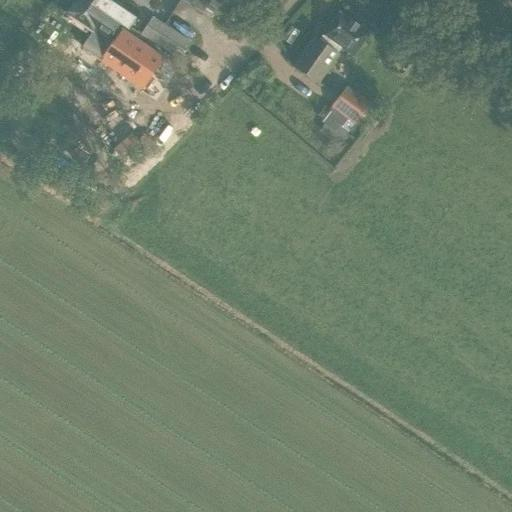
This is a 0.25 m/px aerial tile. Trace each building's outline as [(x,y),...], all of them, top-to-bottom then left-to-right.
[(104,57),(113,44),(109,41),(120,24),(129,30),(141,12),(123,0),(76,0),(68,14),(94,31),(85,45),(104,57)] [(182,0),(202,13),(210,0),(182,0)] [(339,54),(342,49),(354,57),(370,34),(340,13),(321,41),(315,37),(294,67),(318,85),(340,55),(339,54)] [(153,18),(142,35),(181,60),(191,43),(153,18)] [(165,59),(122,30),(113,44),(104,57),(101,61),(143,90),(165,59)] [(392,55),(408,67),(416,55),(400,44),(395,49),(392,55)] [(348,88),(332,108),(323,121),(347,137),(356,125),(370,105),(348,88)] [(144,106),(125,134),(141,145),(160,118),(144,106)]
